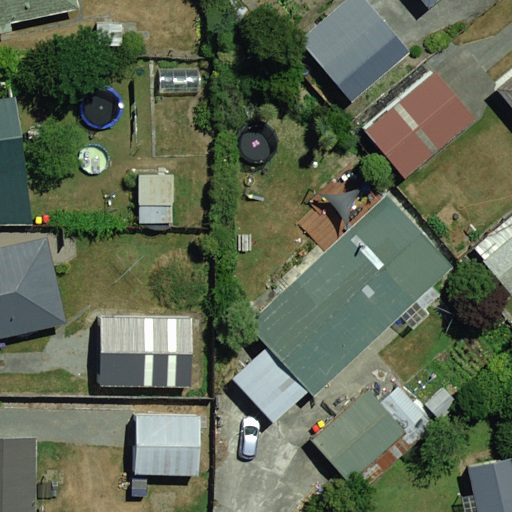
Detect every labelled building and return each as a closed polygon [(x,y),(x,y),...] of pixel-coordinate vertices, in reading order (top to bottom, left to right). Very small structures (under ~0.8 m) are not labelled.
[(0,0),(0,12),(47,3),(45,0),(0,0)] [(322,0),(305,0),(263,41),(310,89),(361,39),(322,0)] [(97,17),(100,49),(148,46),(145,13),(97,17)] [(511,38),(464,85),(511,133),(511,38)] [(394,65),(330,117),(364,159),(428,107),(394,65)] [(166,164),(92,167),(94,214),(168,211),(166,164)] [(353,182),(216,320),(284,388),(421,250),(353,182)] [(511,209),(496,191),(440,239),(478,283),(511,253),(511,209)] [(22,219),(0,222),(0,322),(38,317),(22,219)] [(99,338),(25,342),(27,385),(101,381),(99,338)] [(330,386),(272,439),(310,481),(369,427),(330,386)] [(173,406),(94,404),(93,462),(172,464),(173,406)] [(14,511),(12,429),(0,429),(0,511),(14,511)] [(486,452),(432,464),(443,511),(495,511),(499,511),(486,452)]
